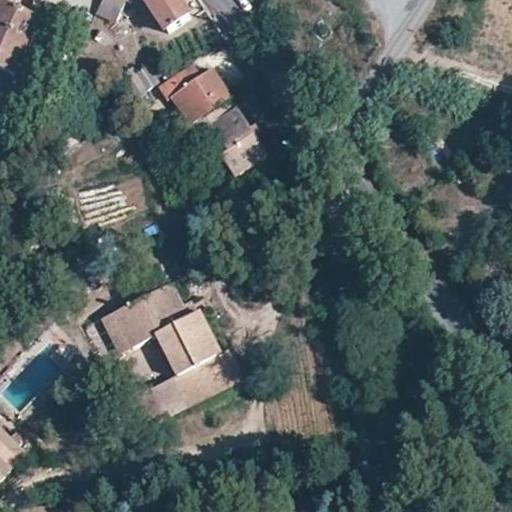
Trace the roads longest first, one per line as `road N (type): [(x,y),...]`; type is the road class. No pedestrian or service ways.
road 1 (unclassified): [(378,511),(340,282),(339,205),(354,179)]
road 2 (unclassified): [(511,407),(354,179)]
road 3 (unclassified): [(327,139),(427,0)]
road 4 (unclassified): [(327,139),(230,0)]
